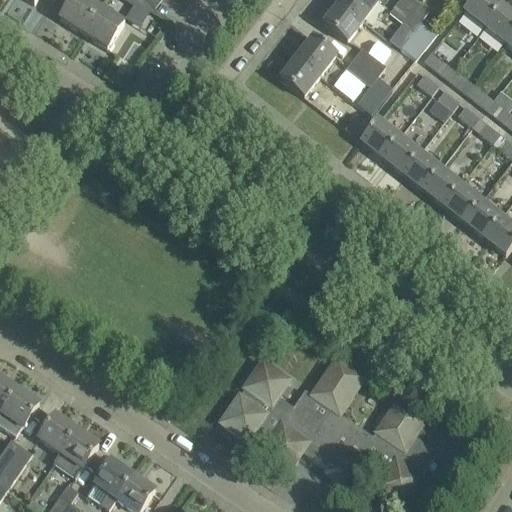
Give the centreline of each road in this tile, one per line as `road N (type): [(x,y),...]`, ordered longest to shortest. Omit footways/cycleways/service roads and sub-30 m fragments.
road 1 (residential): [(511,386),(167,152)]
road 2 (residential): [(263,511),(0,338)]
road 3 (residential): [(167,152),(286,0)]
road 4 (residential): [(133,129),(231,0)]
road 5 (residential): [(133,129),(0,43)]
